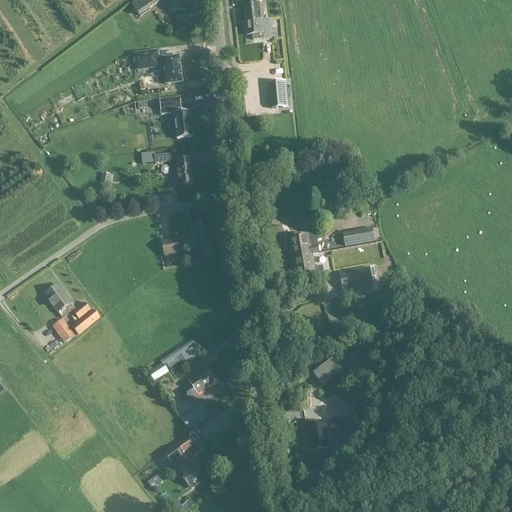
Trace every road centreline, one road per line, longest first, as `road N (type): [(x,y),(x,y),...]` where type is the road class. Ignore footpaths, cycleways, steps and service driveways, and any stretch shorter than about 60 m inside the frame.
road 1 (tertiary): [(277,511),(235,194)]
road 2 (unclassified): [(0,295),(107,222),(235,194)]
road 3 (tertiary): [(235,194),(216,0)]
road 4 (track): [(511,439),(337,511)]
